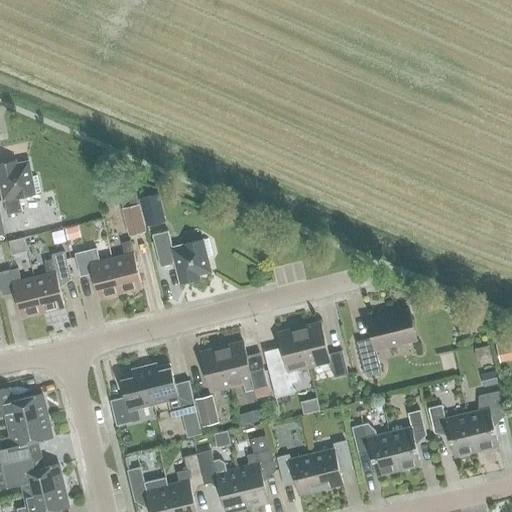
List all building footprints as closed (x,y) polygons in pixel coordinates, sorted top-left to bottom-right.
[(19,197),(40,193),(37,176),(32,177),(28,162),(3,167),(3,164),(0,164),(0,187),(3,201),(4,200),(7,215),(22,212),(19,197)] [(137,204),(135,193),(119,197),(121,208),(121,209),(127,236),(145,232),(138,203),(137,204)] [(146,227),(159,223),(151,196),(139,199),(146,227)] [(77,226),(64,229),(66,239),(79,236),(77,226)] [(207,257),(212,256),(208,239),(172,248),(168,231),(152,235),(160,268),(175,264),(180,283),(187,281),(186,278),(211,272),(207,257)] [(121,293),(142,288),(134,253),(133,253),(130,241),(121,243),(124,255),(112,258),(121,293)] [(121,293),(112,258),(99,261),(96,248),(75,254),(80,277),(92,274),(98,299),(121,293)] [(58,282),(71,279),(64,251),(51,255),(52,260),(44,262),(47,274),(34,277),(43,313),(65,307),(58,282)] [(43,313),(34,277),(21,281),(18,268),(9,271),(9,270),(0,272),(0,286),(2,296),(14,293),(21,318),(43,313)] [(375,350),(417,339),(409,309),(367,319),(372,338),(356,342),(365,377),(381,373),(375,350)] [(334,378),(348,374),(342,351),(329,354),(321,323),(299,328),(309,367),(330,362),(334,378)] [(287,372),(309,367),(299,328),(278,333),(287,372)] [(511,340),(496,345),(498,355),(511,351),(511,340)] [(256,397),(270,394),(261,356),(248,359),(243,342),(222,347),(231,386),(243,383),(245,392),(254,389),(256,397)] [(210,392),(231,386),(222,347),(200,353),(210,392)] [(170,364),(158,367),(157,364),(144,367),(153,404),(168,401),(172,418),(197,412),(189,380),(175,384),(170,364)] [(129,411),(153,404),(144,367),(131,370),(132,373),(120,377),(125,397),(128,411),(129,411)] [(498,384),(495,372),(480,375),(483,387),(498,384)] [(292,401),(286,376),(270,380),(276,405),(292,401)] [(8,425),(47,416),(42,394),(7,403),(4,389),(0,389),(0,414),(5,414),(8,425)] [(492,419),(505,415),(499,391),(479,396),(478,411),(467,413),(476,451),(499,446),(492,419)] [(218,423),(211,395),(194,399),(201,427),(218,423)] [(128,411),(125,397),(110,401),(116,426),(132,422),(129,411),(128,411)] [(467,413),(445,419),(442,405),(428,408),(434,433),(447,430),(454,457),(476,451),(467,413)] [(265,420),(261,409),(239,415),(242,426),(265,420)] [(414,438),(426,435),(420,410),(408,413),(411,427),(389,433),(399,471),(421,465),(414,438)] [(40,455),(37,441),(52,438),(47,416),(8,425),(11,437),(0,439),(2,449),(0,449),(0,464),(20,459),(40,455)] [(399,471),(389,433),(367,438),(364,424),(351,427),(358,452),(370,449),(376,476),(399,471)] [(198,438),(196,428),(185,431),(187,440),(198,438)] [(275,471),(270,450),(267,435),(248,439),(252,454),(247,455),(249,466),(238,469),(247,508),(269,502),(262,474),(275,471)] [(340,472),(352,469),(345,441),(333,444),(334,449),(312,454),(321,490),(343,484),(340,472)] [(229,511),(247,508),(238,469),(217,474),(211,450),(197,454),(205,485),(218,482),(225,511),(229,511)] [(196,511),(191,488),(205,485),(197,454),(183,457),(186,470),(176,472),(179,483),(168,486),(173,511),(196,511)] [(299,495),(321,490),(312,454),(290,459),(289,455),(277,458),(284,486),(296,483),(299,495)] [(64,486),(59,465),(43,468),(40,455),(20,459),(0,464),(0,488),(22,484),(24,495),(64,486)] [(165,477),(144,482),(141,467),(127,471),(135,502),(148,499),(151,511),(173,511),(168,486),(167,486),(165,477)] [(50,511),(69,508),(64,486),(24,495),(27,507),(16,509),(17,511),(50,511)]
